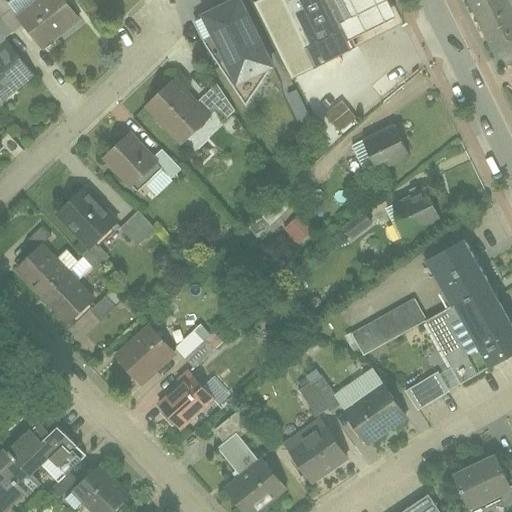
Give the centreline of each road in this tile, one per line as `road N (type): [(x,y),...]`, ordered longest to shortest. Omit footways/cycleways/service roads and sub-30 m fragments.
road 1 (residential): [(204,511),(0,291)]
road 2 (residential): [(163,22),(0,192)]
road 3 (residential): [(511,393),(331,511)]
road 4 (tertiary): [(432,0),(511,167)]
